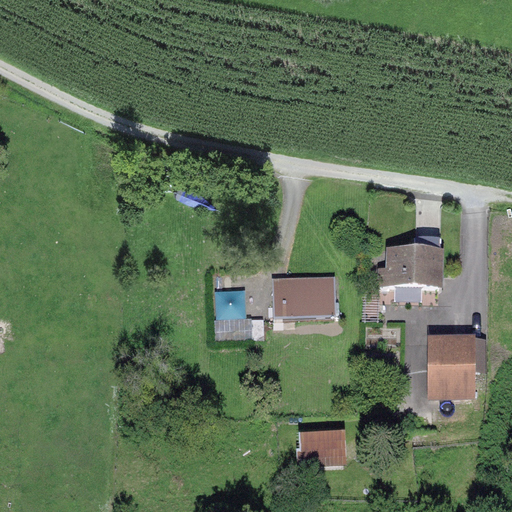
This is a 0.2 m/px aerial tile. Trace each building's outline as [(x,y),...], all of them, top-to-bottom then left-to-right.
[(451,257),(399,256),(398,293),(450,294),(451,257)] [(343,282),(278,284),(280,324),(344,321),(343,282)] [(222,343),(250,339),(246,319),(219,323),(222,343)] [(486,345),(437,343),(433,411),(482,414),(486,345)] [(303,436),(302,469),(358,469),(358,437),(303,436)]
